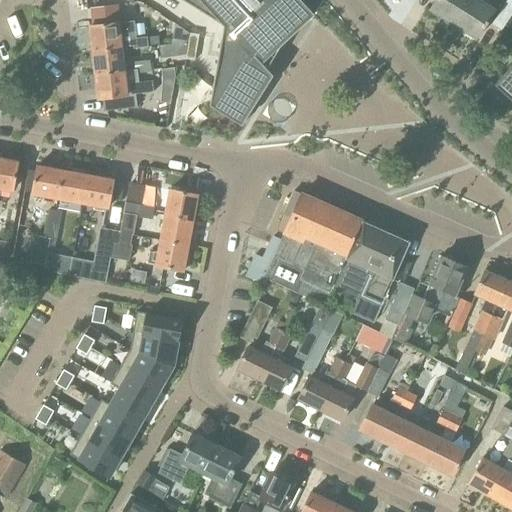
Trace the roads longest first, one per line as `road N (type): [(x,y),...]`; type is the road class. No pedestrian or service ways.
road 1 (residential): [(419,511),(213,409),(196,391),(197,358)]
road 2 (residential): [(511,245),(432,231),(261,163),(238,162)]
road 3 (residential): [(238,162),(197,358)]
road 4 (residential): [(238,162),(71,130)]
road 5 (residential): [(347,0),(448,122)]
road 6 (residential): [(71,130),(62,14),(37,0)]
